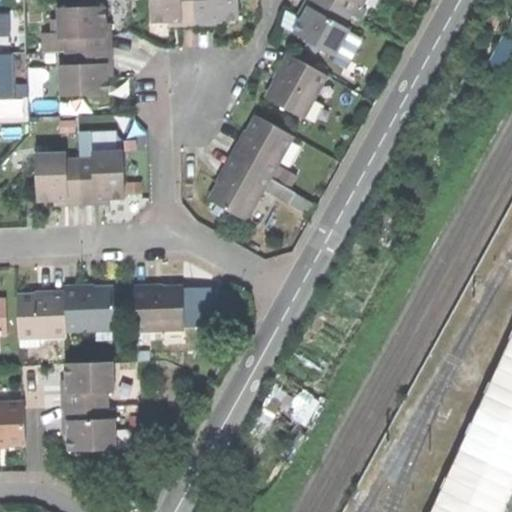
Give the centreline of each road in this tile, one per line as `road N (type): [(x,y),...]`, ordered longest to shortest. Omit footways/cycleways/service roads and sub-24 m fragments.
road 1 (residential): [(460,0),(293,298)]
road 2 (residential): [(293,298),(176,511)]
road 3 (residential): [(166,241),(0,246)]
road 4 (residential): [(166,241),(162,138),(182,95)]
road 5 (residential): [(293,298),(189,240),(166,241)]
